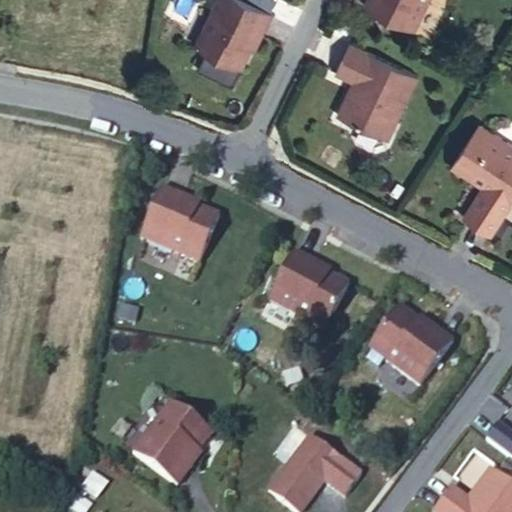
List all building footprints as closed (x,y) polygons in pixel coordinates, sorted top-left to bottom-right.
[(273,7),(257,0),(214,0),(195,41),(241,63),(258,29),(261,30),(273,7)] [(365,0),(363,5),(413,29),(426,0),(365,0)] [(347,41),(333,70),(352,79),(335,113),(379,134),(393,104),(400,108),(416,75),(347,41)] [(400,108),(393,104),(379,134),(386,137),(400,108)] [(511,142),(479,121),(452,163),(483,184),(463,214),(490,232),(511,199),(511,142)] [(161,186),(139,237),(198,262),(218,215),(183,200),(184,196),(161,186)] [(292,251),(267,300),(324,330),(347,285),(314,267),(315,263),(292,251)] [(399,306),(367,347),(371,350),(383,359),(419,387),(452,343),(432,327),(430,330),(399,306)] [(383,359),(371,350),(365,358),(377,367),(383,359)] [(169,401),(130,452),(175,486),(190,465),(187,463),(210,432),(169,401)] [(309,437),(267,492),(292,511),(300,511),(323,483),(342,498),(360,475),(309,437)] [(451,487),(432,511),(511,511),(511,485),(490,469),(467,499),(451,487)] [(98,501),(109,484),(96,476),(86,494),(98,501)]
